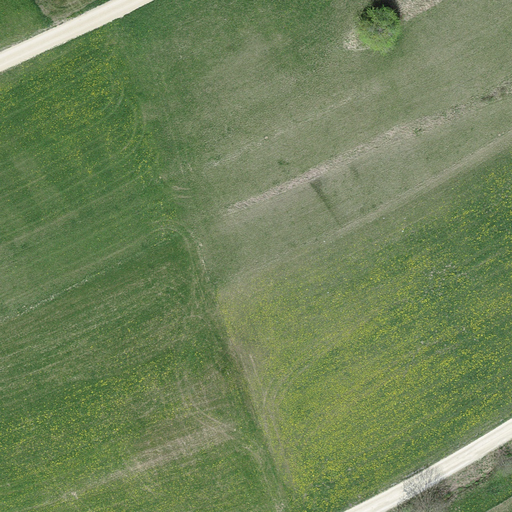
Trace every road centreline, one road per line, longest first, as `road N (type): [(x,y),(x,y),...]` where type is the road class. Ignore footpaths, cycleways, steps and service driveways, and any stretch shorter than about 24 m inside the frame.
road 1 (track): [(362,511),(511,437)]
road 2 (track): [(130,0),(0,59)]
